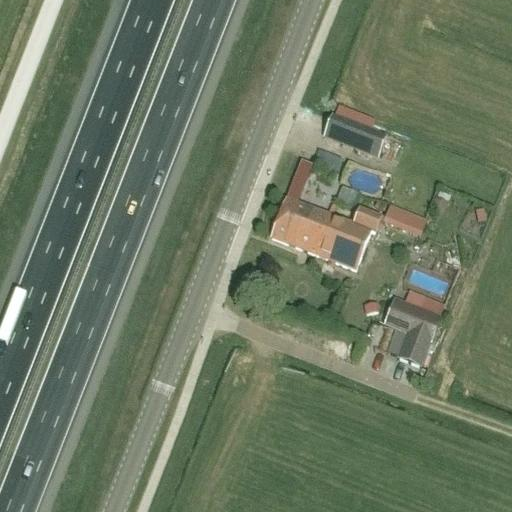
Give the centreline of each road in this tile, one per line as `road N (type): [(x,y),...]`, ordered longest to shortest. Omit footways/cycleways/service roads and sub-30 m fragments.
road 1 (motorway): [(17,511),(217,0)]
road 2 (unclassified): [(113,511),(311,0)]
road 3 (motorway): [(153,0),(0,393)]
road 4 (track): [(511,432),(192,308)]
road 5 (unclassified): [(0,139),(54,0)]
